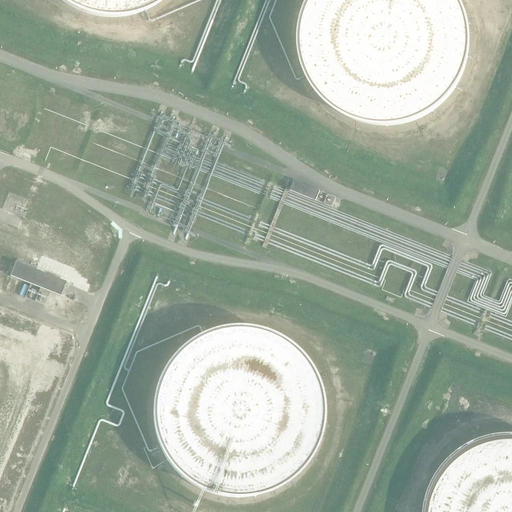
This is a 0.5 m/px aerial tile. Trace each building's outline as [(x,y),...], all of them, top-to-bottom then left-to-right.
[(61,0),(70,7),(98,16),(127,16),(154,6),(162,0),(61,0)] [(310,0),(301,22),(299,48),(305,74),(320,99),(342,116),(369,126),(397,126),(424,117),(447,100),(462,76),(469,48),(466,20),(456,0),(310,0)] [(292,187),(290,191),(315,201),(319,191),(294,181),(292,187)] [(60,296),(60,295),(65,283),(15,263),(10,276),(60,296)] [(261,333),(233,329),(205,335),(182,349),(164,369),(154,394),(152,420),(158,447),(173,471),(195,488),(222,498),(251,498),(278,489),(300,471),(315,447),(322,420),(319,391),(307,366),(287,345),(261,333)] [(511,511),(511,438),(492,439),(465,449),(443,467),(428,491),(424,511),(511,511)]
